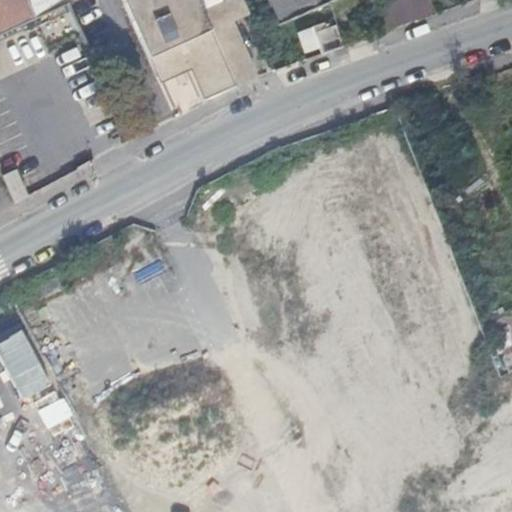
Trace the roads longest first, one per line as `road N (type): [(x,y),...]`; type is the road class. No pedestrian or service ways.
road 1 (residential): [(511,27),(236,127),(0,257)]
road 2 (unknown): [(184,157),(109,0)]
